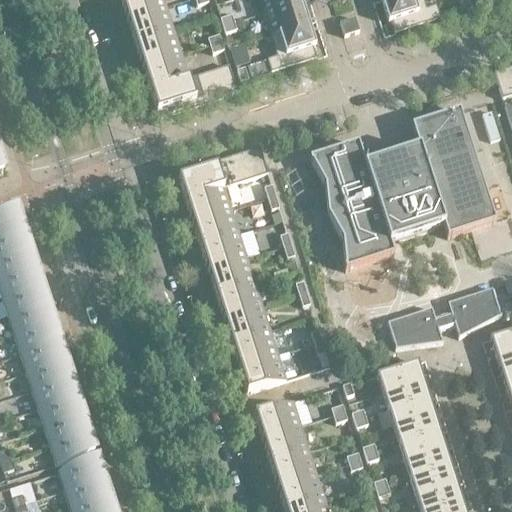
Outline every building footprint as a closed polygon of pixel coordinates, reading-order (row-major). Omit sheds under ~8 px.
[(165,11),(161,0),(119,0),(127,24),(165,11)] [(208,6),(206,0),(200,0),(194,2),(197,9),(208,6)] [(301,4),(299,0),(256,0),(262,16),(301,4)] [(440,22),(436,8),(426,11),(422,0),(388,0),(380,3),(388,26),(391,25),(395,36),(440,22)] [(470,12),(467,0),(459,3),(463,14),(470,12)] [(511,0),(472,0),(479,18),(511,6),(511,0)] [(308,26),(306,20),(301,4),(262,16),(269,38),(308,26)] [(173,35),(165,11),(127,24),(134,48),(173,35)] [(233,26),(231,19),(220,22),(222,29),(233,26)] [(359,35),(355,21),(339,26),(344,40),(359,35)] [(236,34),(233,26),(222,29),(225,37),(236,34)] [(316,61),(312,50),(315,49),(308,26),(269,38),(276,59),(266,63),(271,76),(316,61)] [(181,59),(173,35),(134,48),(142,72),(181,59)] [(221,46),(219,39),(207,43),(210,50),(221,46)] [(224,54),(221,46),(210,50),(212,57),(224,54)] [(246,47),(233,50),(237,67),(251,63),(246,47)] [(189,84),(188,82),(181,59),(142,72),(150,96),(189,84)] [(237,95),(229,69),(188,82),(189,84),(150,96),(157,116),(160,115),(161,120),(237,95)] [(511,69),(493,76),(501,102),(511,99),(511,69)] [(248,83),(244,72),(236,74),(240,86),(248,83)] [(494,222),(460,119),(461,118),(460,114),(411,130),(418,153),(365,170),(358,147),(309,163),(310,167),(311,166),(324,189),(327,219),(342,244),(345,270),(344,271),(345,275),(393,259),(390,247),(389,247),(388,243),(397,240),(398,244),(434,233),(433,229),(442,226),(443,230),(447,242),(495,226),(494,222)] [(268,178),(259,151),(179,177),(181,181),(178,182),(184,202),(223,190),(224,192),(268,178)] [(275,200),(271,189),(264,192),(267,203),(275,200)] [(231,214),(224,192),(223,190),(184,202),(192,227),(231,214)] [(279,212),(275,200),(267,203),(271,214),(279,212)] [(239,239),(231,214),(192,227),(200,251),(239,239)] [(0,243),(23,237),(18,220),(16,215),(0,220),(0,243)] [(0,264),(29,255),(26,248),(23,237),(0,243),(0,264)] [(290,249),(287,237),(279,240),(283,251),(290,249)] [(246,263),(239,239),(200,251),(208,275),(246,263)] [(294,260),(290,249),(283,251),(286,262),(294,260)] [(0,284),(35,273),(31,262),(29,255),(0,264),(0,284)] [(254,287),(246,263),(208,275),(215,300),(254,287)] [(40,291),(38,284),(35,273),(0,284),(0,298),(2,304),(40,291)] [(306,297),(302,286),(295,288),(298,300),(306,297)] [(262,311),(254,287),(215,300),(223,324),(262,311)] [(46,310),(43,299),(40,291),(2,304),(8,322),(46,310)] [(458,342),(501,319),(500,318),(498,314),(492,293),(447,307),(450,316),(434,322),(431,312),(387,327),(393,348),(395,352),(394,352),(395,354),(442,347),(442,346),(440,341),(438,335),(454,330),(456,336),(457,336),(458,340),(457,341),(458,342)] [(310,308),(306,297),(298,300),(302,311),(310,308)] [(52,328),(50,321),(46,310),(8,322),(14,341),(52,328)] [(270,335),(262,311),(223,324),(231,348),(270,335)] [(58,347),(55,336),(52,328),(14,341),(20,359),(58,347)] [(321,345),(318,334),(310,336),(314,348),(321,345)] [(277,359),(270,335),(231,348),(238,372),(277,359)] [(511,354),(511,335),(489,342),(495,360),(511,354)] [(325,356),(321,345),(314,348),(317,359),(325,356)] [(64,365),(62,358),(58,347),(20,359),(25,377),(64,365)] [(511,373),(511,354),(495,360),(501,377),(511,373)] [(286,385),(277,359),(238,372),(247,397),(250,396),(286,385)] [(70,383),(66,372),(64,365),(25,377),(31,396),(70,383)] [(423,383),(417,365),(376,379),(381,396),(423,383)] [(511,392),(511,373),(501,377),(506,394),(511,392)] [(76,402),(73,394),(70,383),(31,396),(37,414),(76,402)] [(428,400),(423,383),(381,396),(387,413),(428,400)] [(353,398),(350,387),(342,390),(346,401),(353,398)] [(434,418),(428,400),(387,413),(393,431),(434,418)] [(82,420),(78,409),(76,402),(37,414),(43,432),(82,420)] [(300,431),(292,405),(253,418),(261,443),(300,431)] [(344,417),(342,409),(330,413),(333,420),(344,417)] [(365,421),(362,414),(351,417),(353,424),(365,421)] [(347,424),(344,417),(333,420),(335,428),(347,424)] [(439,435),(434,418),(393,431),(398,448),(439,435)] [(87,438),(85,431),(82,420),(43,432),(49,450),(87,438)] [(367,429),(365,421),(353,424),(356,432),(367,429)] [(308,455),(300,431),(261,443),(269,467),(308,455)] [(445,452),(439,435),(398,448),(404,465),(445,452)] [(94,457),(90,445),(87,438),(49,450),(55,470),(94,457)] [(376,455),(373,448),(362,452),(364,459),(376,455)] [(0,466),(10,463),(7,452),(0,454),(0,466)] [(450,470),(445,452),(404,465),(409,483),(450,470)] [(316,479),(308,455),(269,467),(277,491),(316,479)] [(378,463),(376,455),(364,459),(367,467),(378,463)] [(360,465),(357,457),(346,461),(348,468),(360,465)] [(13,473),(10,463),(0,466),(3,477),(13,473)] [(102,484),(100,477),(96,465),(57,477),(64,496),(102,484)] [(362,472),(360,465),(348,468),(351,476),(362,472)] [(456,487),(450,470),(409,483),(415,500),(456,487)] [(294,511),(323,503),(316,479),(277,491),(283,511),(294,511)] [(387,490),(385,483),(373,486),(375,494),(387,490)] [(77,511),(108,502),(104,491),(102,484),(64,496),(68,511),(77,511)] [(437,511),(462,504),(456,487),(415,500),(418,511),(437,511)] [(389,498),(387,490),(375,494),(378,501),(389,498)] [(14,511),(25,509),(21,498),(11,502),(14,511)] [(111,511),(108,502),(77,511),(111,511)] [(326,511),(323,503),(294,511),(326,511)]
